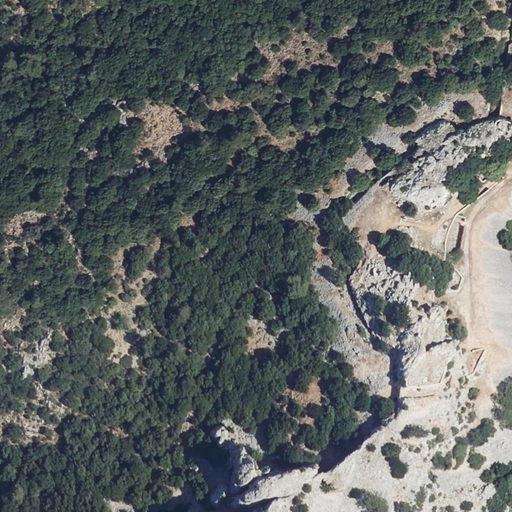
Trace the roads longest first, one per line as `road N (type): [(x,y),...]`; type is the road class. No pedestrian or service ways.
road 1 (track): [(343,221),(419,233),(511,173)]
road 2 (track): [(511,187),(490,197),(473,228),(481,329)]
